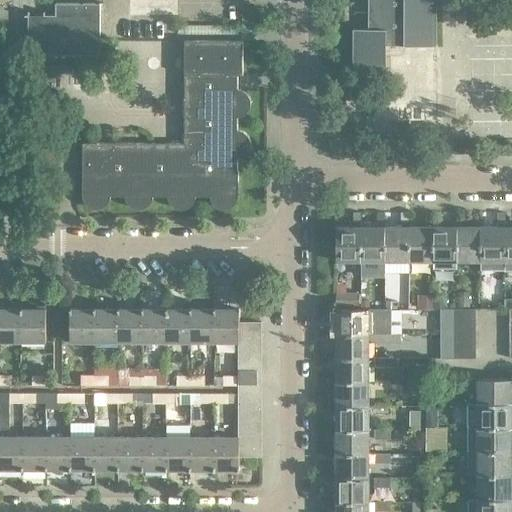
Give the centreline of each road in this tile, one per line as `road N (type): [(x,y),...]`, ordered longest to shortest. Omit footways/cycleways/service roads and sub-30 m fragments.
road 1 (residential): [(0,250),(292,247)]
road 2 (residential): [(0,510),(288,511)]
road 3 (residential): [(288,511),(292,247)]
road 4 (residential): [(511,181),(292,182)]
road 5 (residential): [(292,182),(287,0)]
